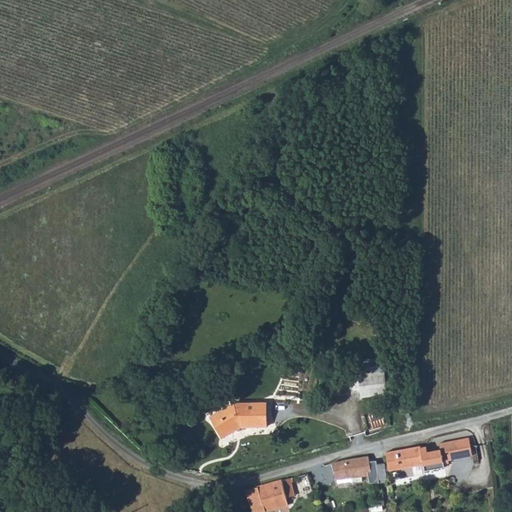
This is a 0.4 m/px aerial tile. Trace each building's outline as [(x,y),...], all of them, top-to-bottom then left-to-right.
[(296,349),(284,348),(283,356),(296,356),(296,349)] [(383,354),(356,356),(358,374),(384,371),(383,354)] [(384,371),(358,374),(361,396),(387,393),(384,371)] [(231,404),(209,417),(222,437),(242,427),(267,426),(265,401),(231,404)] [(381,411),(367,416),(372,427),(385,422),(381,411)] [(441,442),(441,448),(442,452),(448,452),(449,458),(473,454),(469,437),(441,442)] [(421,445),(385,453),(387,461),(388,469),(423,463),(424,469),(444,465),(444,461),(449,461),(449,458),(448,452),(442,452),(441,448),(427,450),(426,445),(421,445)] [(372,474),(368,456),(331,464),(335,482),(350,479),(351,484),(361,482),(360,477),(372,474)] [(384,461),(376,463),(378,479),(381,478),(387,477),(384,461)] [(289,477),(257,488),(259,495),(247,498),(250,509),(262,506),(274,503),(275,509),(287,506),(287,498),(286,495),(293,493),(289,477)] [(257,488),(245,491),(247,498),(259,495),(257,488)] [(274,503),(262,506),(263,511),(265,511),(275,509),(274,503)]
